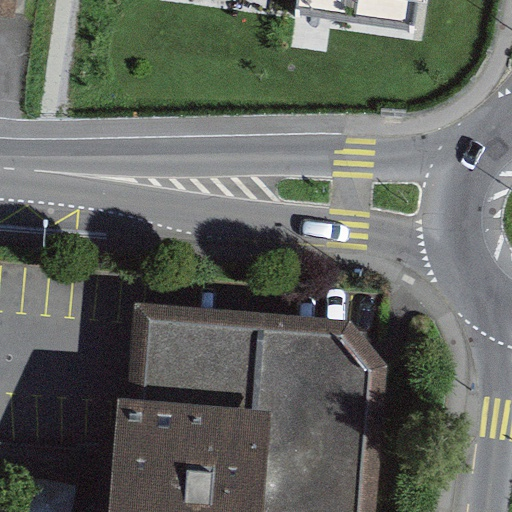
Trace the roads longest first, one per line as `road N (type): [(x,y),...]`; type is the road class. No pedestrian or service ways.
road 1 (unclassified): [(478,152),(353,158),(188,184)]
road 2 (unclassified): [(188,184),(455,255)]
road 3 (unclassified): [(0,166),(188,184)]
